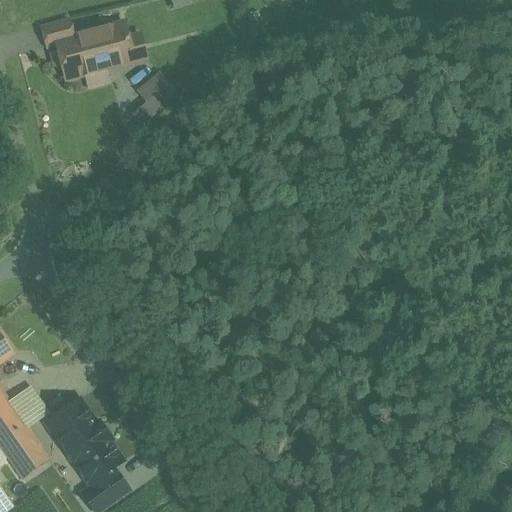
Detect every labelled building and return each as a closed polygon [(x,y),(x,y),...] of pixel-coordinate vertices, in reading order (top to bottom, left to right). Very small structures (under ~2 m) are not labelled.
[(166,0),(167,8),(181,7),(180,0),(166,0)] [(46,49),(56,47),(55,43),(76,38),(72,21),(41,28),(46,49)] [(76,38),(55,43),(56,47),(66,84),(84,79),(109,73),(138,65),(130,36),(127,24),(76,38)] [(141,33),(130,36),(138,65),(149,62),(141,33)] [(109,73),(84,79),(87,92),(112,85),(109,73)] [(161,74),(138,92),(148,105),(132,117),(140,127),(179,97),(161,74)] [(0,445),(25,482),(37,473),(52,463),(0,387),(0,367),(15,357),(13,354),(6,343),(0,335),(0,445)] [(80,402),(47,427),(93,490),(83,497),(93,511),(105,511),(130,494),(115,474),(127,465),(80,402)] [(0,511),(15,511),(15,510),(0,488),(0,511)]
